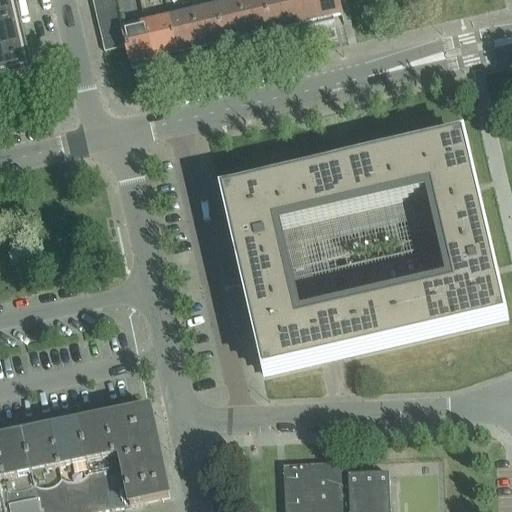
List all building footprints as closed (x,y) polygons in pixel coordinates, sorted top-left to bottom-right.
[(0,0),(0,13),(10,11),(6,0),(0,0)] [(115,4),(114,0),(91,0),(94,9),(115,4)] [(272,38),(262,0),(253,0),(239,3),(248,40),(256,39),(257,41),(272,38)] [(294,29),(287,0),(262,0),(272,38),(287,34),(286,31),(294,29)] [(319,27),(312,0),(287,0),(294,29),(303,27),(303,31),(319,27)] [(342,18),(337,0),(312,0),(319,27),(334,23),(333,20),(342,18)] [(248,40),(239,3),(216,9),(225,49),(241,45),(240,42),(248,40)] [(118,15),(115,4),(94,9),(96,20),(118,15)] [(225,49),(216,9),(192,14),(201,51),(209,49),(210,53),(225,49)] [(0,89),(26,83),(10,11),(0,13),(0,89)] [(201,51),(192,14),(169,19),(179,60),(194,56),(193,53),(201,51)] [(120,26),(118,15),(96,20),(99,31),(120,26)] [(179,60),(169,19),(145,25),(154,62),(163,61),(163,63),(179,60)] [(154,62),(145,25),(121,30),(123,37),(125,48),(130,68),(131,68),(132,71),(147,67),(146,64),(154,62)] [(123,37),(121,30),(120,26),(99,31),(101,42),(123,37)] [(125,48),(123,37),(101,42),(104,53),(125,48)] [(506,323),(464,142),(224,198),(266,379),(506,323)] [(170,502),(151,413),(107,422),(115,463),(109,464),(116,496),(99,499),(101,511),(120,511),(149,506),(170,502)] [(116,496),(109,464),(115,463),(107,422),(78,428),(80,437),(95,511),(101,511),(99,499),(116,496)] [(95,511),(80,437),(78,428),(51,433),(53,442),(67,511),(95,511)] [(67,511),(53,442),(51,433),(23,439),(25,448),(38,511),(67,511)] [(38,511),(25,448),(23,439),(0,444),(0,467),(9,511),(38,511)] [(0,511),(9,511),(0,467),(0,511)] [(390,511),(389,478),(361,479),(349,480),(348,467),(284,470),(285,511),(390,511)]
